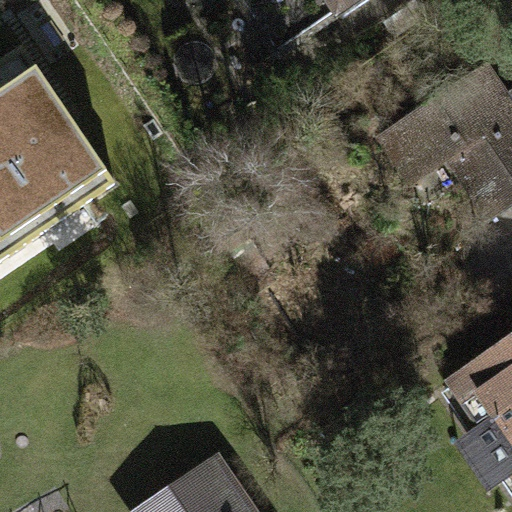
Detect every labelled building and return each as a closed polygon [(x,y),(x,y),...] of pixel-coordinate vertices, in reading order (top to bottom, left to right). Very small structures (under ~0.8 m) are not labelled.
[(241,0),(277,52),(353,0),(241,0)] [(0,261),(115,184),(22,48),(0,63),(0,261)] [(483,69),(382,137),(410,178),(447,152),(493,219),(511,205),(511,93),(504,99),(483,69)] [(272,222),(257,201),(202,238),(217,259),(272,222)] [(511,344),(454,385),(501,452),(511,444),(511,344)] [(511,444),(501,452),(511,468),(511,444)] [(250,511),(216,462),(142,511),(250,511)]
